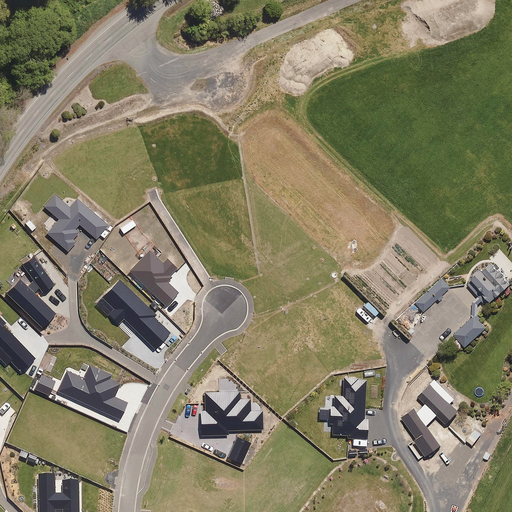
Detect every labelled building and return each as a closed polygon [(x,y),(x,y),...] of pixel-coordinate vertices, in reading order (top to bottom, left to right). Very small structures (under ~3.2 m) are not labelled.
[(511,286),(492,264),(468,285),(482,301),(486,298),(490,304),(511,286)] [(450,288),(442,279),(415,304),(423,312),(450,288)] [(486,329),(474,316),(454,335),(465,347),(486,329)] [(375,440),(311,354),(291,369),(355,455),(375,440)] [(472,434),(466,440),(472,446),(478,441),(472,434)] [(458,460),(464,463),(471,451),(465,448),(458,460)] [(464,463),(458,460),(452,471),(458,474),(464,463)]
